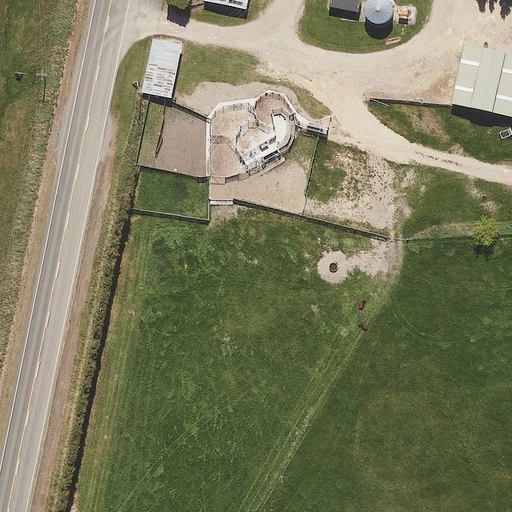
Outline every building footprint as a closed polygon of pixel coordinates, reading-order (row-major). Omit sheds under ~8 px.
[(204,0),(246,9),(248,0),(204,0)] [(369,0),(368,1),(365,10),(368,19),(374,23),(378,24),(383,24),(389,20),(393,11),(390,2),(387,0),(369,0)] [(182,44),(151,39),(142,95),(173,100),(182,44)] [(327,97),(261,85),(254,121),(320,133),(327,97)] [(394,210),(365,205),(361,222),(390,228),(394,210)]
